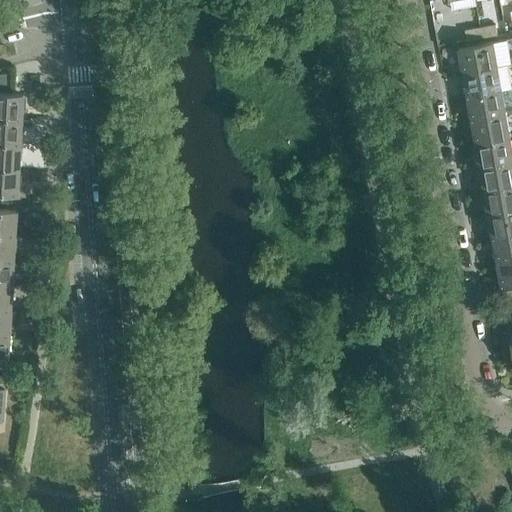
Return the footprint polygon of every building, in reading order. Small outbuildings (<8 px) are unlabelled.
[(496,24),(481,27),(482,37),(498,35),(496,24)] [(482,37),(481,27),(465,29),(467,40),(482,37)] [(459,48),(464,71),(498,65),(494,42),(459,48)] [(464,71),(468,95),(502,89),(498,65),(464,71)] [(468,95),(472,119),(507,113),(511,111),(511,87),(502,89),(468,95)] [(0,92),(0,117),(20,119),(21,109),(25,109),(25,95),(21,95),(22,94),(0,92)] [(472,119),(476,143),(511,136),(507,113),(472,119)] [(0,117),(0,142),(19,144),(20,119),(0,117)] [(476,143),(481,166),(511,160),(511,143),(511,136),(476,143)] [(0,142),(0,168),(17,169),(19,144),(0,142)] [(511,160),(481,166),(485,190),(511,185),(511,160)] [(17,169),(0,168),(0,193),(16,194),(17,169)] [(511,185),(485,190),(489,214),(511,209),(511,185)] [(0,209),(0,234),(13,235),(15,210),(0,209)] [(511,209),(489,214),(494,238),(511,234),(511,209)] [(0,234),(0,259),(12,260),(13,235),(0,234)] [(511,234),(494,238),(498,261),(511,258),(511,234)] [(511,258),(498,261),(502,285),(511,283),(511,258)] [(0,259),(0,284),(10,285),(12,260),(0,259)] [(0,284),(0,309),(9,310),(10,285),(0,284)] [(0,309),(0,334),(7,335),(9,310),(0,309)] [(511,340),(511,335),(511,334),(511,330),(500,332),(505,357),(511,355),(511,340)]
